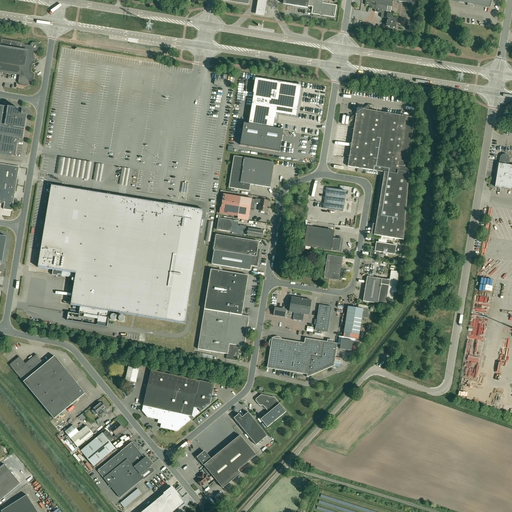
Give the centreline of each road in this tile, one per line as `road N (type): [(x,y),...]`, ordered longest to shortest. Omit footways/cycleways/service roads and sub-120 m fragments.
road 1 (unclassified): [(285,465),(372,371),(431,391),(446,386),(495,94)]
road 2 (unclassified): [(319,171),(362,181),(368,190),(352,289),(266,281)]
road 3 (unclassified): [(163,459),(246,391),(266,281)]
road 4 (unclassified): [(163,459),(72,349),(4,330)]
road 5 (unknown): [(49,177),(191,199),(205,210)]
road 6 (secondary): [(338,68),(495,94)]
road 7 (secondary): [(498,72),(341,47)]
road 8 (unclassified): [(430,511),(285,465)]
road 9 (secondary): [(207,24),(58,0)]
road 10 (secondary): [(54,24),(203,47)]
road 11 (secondary): [(203,47),(338,68)]
road 12 (secondary): [(341,47),(207,24)]
road 13 (unclassified): [(266,281),(282,193),(319,171)]
road 14 (unclassified): [(21,225),(42,101)]
